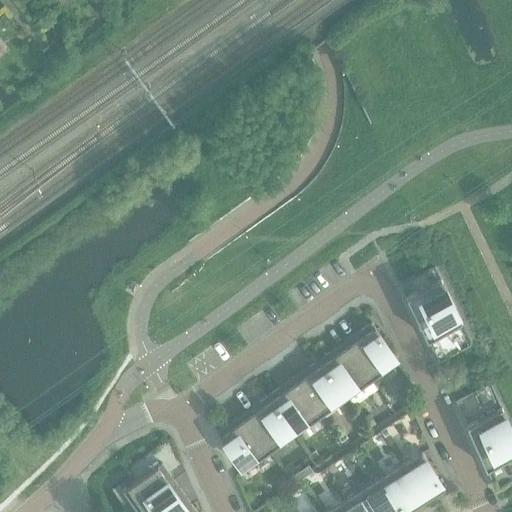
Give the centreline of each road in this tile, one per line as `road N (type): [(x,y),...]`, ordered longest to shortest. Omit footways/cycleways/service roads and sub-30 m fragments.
road 1 (residential): [(178,410),(357,284),(381,284),(485,511)]
road 2 (primary): [(330,0),(511,393)]
road 3 (primary): [(511,301),(371,0)]
road 4 (track): [(175,0),(69,79)]
